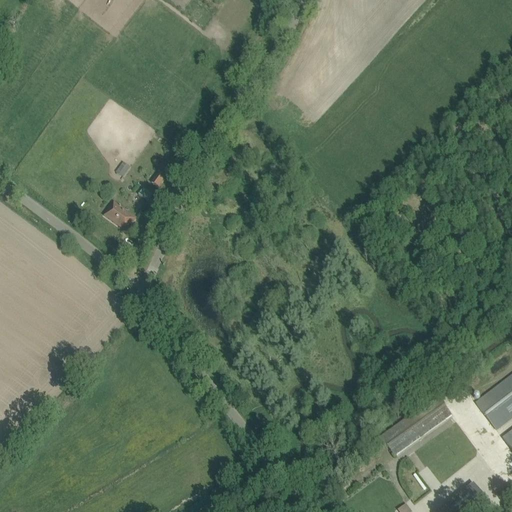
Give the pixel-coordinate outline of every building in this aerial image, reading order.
[(116,173),(122,177),(129,167),(123,163),(116,173)] [(161,166),(158,171),(160,173),(152,184),(158,189),(170,173),(161,166)] [(137,194),(147,202),(154,192),(145,185),(137,194)] [(114,203),(104,217),(127,233),(137,219),(114,203)] [(496,432),(511,419),(511,375),(475,404),(496,432)] [(395,457),(452,416),(437,396),(381,437),(395,457)] [(511,432),(503,439),(511,450),(511,432)] [(437,447),(432,451),(442,466),(448,462),(437,447)] [(511,486),(511,485),(497,495),(503,503),(511,496),(511,486)] [(466,491),(438,511),(481,511),(478,507),(466,491)]
